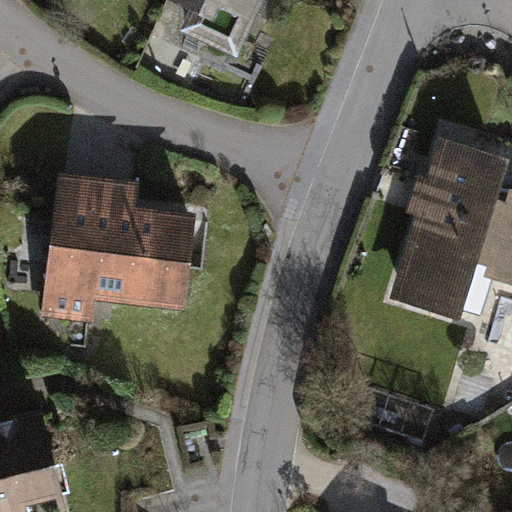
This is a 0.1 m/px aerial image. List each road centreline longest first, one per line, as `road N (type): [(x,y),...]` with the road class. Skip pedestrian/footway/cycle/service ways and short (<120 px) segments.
road 1 (residential): [(339,200),(102,105),(0,26)]
road 2 (residential): [(339,200),(288,342),(258,511)]
road 3 (residential): [(418,0),(339,200)]
